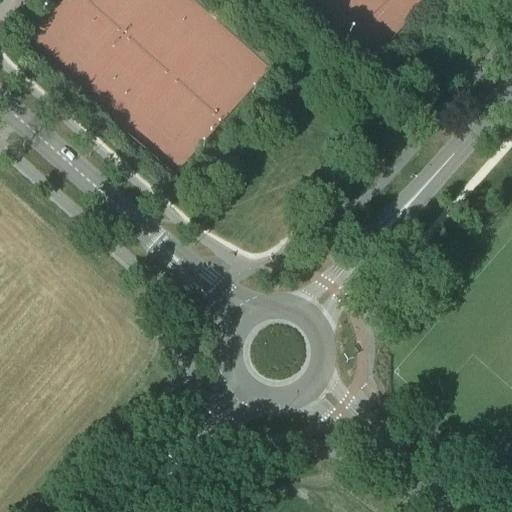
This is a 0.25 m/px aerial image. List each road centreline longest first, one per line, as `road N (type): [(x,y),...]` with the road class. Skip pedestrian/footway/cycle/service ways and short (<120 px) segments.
road 1 (tertiary): [(243,321),(0,104)]
road 2 (residential): [(306,318),(511,87)]
road 3 (unclassified): [(314,384),(452,511)]
road 4 (tertiary): [(244,390),(135,511)]
